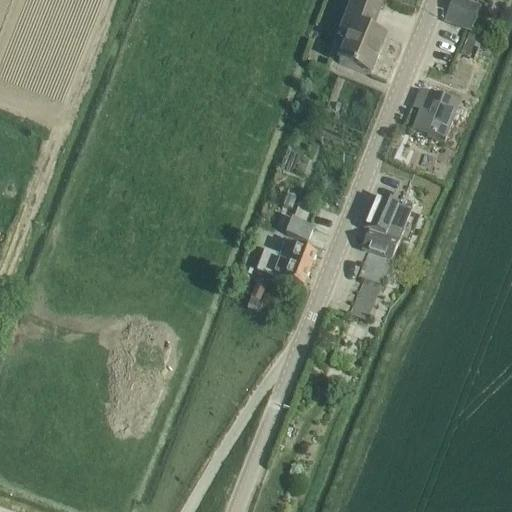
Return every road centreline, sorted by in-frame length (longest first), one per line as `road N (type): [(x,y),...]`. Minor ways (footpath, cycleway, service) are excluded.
road 1 (tertiary): [(233,511),(437,0)]
road 2 (track): [(0,271),(55,137)]
